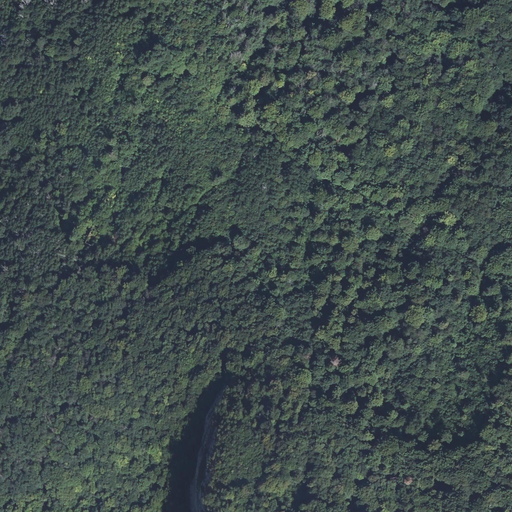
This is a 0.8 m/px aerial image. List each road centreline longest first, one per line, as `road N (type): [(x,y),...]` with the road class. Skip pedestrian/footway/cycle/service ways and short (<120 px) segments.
road 1 (track): [(511,276),(410,234),(375,200),(250,125),(192,74),(147,87),(139,145),(80,237)]
road 2 (track): [(124,171),(108,225),(151,179),(162,181),(138,245),(198,204),(173,267)]
